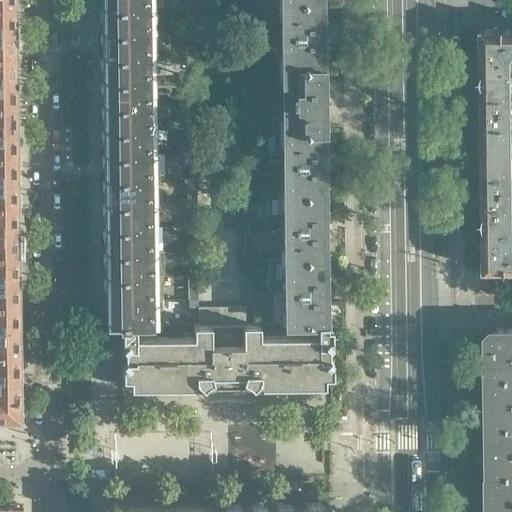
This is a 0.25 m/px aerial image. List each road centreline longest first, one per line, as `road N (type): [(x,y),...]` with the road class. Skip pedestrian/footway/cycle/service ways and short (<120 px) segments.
road 1 (tertiary): [(378,0),(381,511)]
road 2 (residential): [(53,0),(58,474)]
road 3 (tertiary): [(427,319),(422,0)]
road 4 (tertiary): [(432,511),(427,319)]
